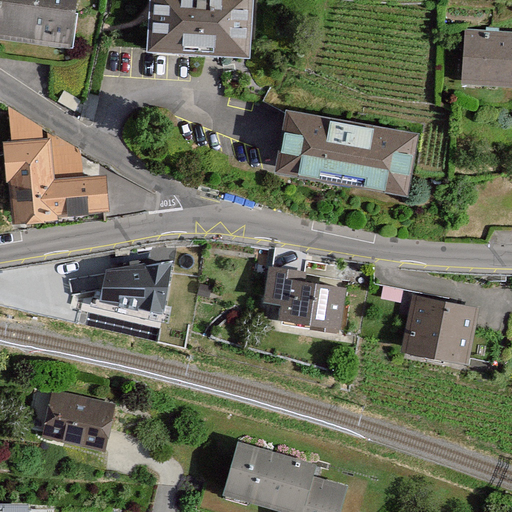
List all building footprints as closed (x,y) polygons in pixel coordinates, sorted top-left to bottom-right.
[(0,0),(0,36),(70,45),(75,0),(0,0)] [(148,0),(146,45),(247,51),(249,0),(148,0)] [(511,27),(463,25),(460,78),(511,80),(511,27)] [(281,107),(273,169),(403,187),(412,125),(281,107)] [(2,138),(7,215),(105,206),(103,172),(82,171),(82,154),(7,109),(9,138),(2,138)] [(162,319),(167,320),(173,261),(135,265),(113,268),(106,268),(105,274),(104,281),(102,288),(101,296),(99,306),(162,319)] [(267,263),(262,297),(278,299),(276,319),(337,327),(343,281),(301,275),(302,268),(267,263)] [(210,298),(213,286),(200,283),(197,295),(210,298)] [(475,305),(407,293),(398,346),(465,358),(475,305)] [(104,449),(113,401),(45,388),(36,437),(104,449)] [(237,442),(222,496),(271,511),(337,511),(347,477),(237,442)] [(0,500),(0,511),(24,511),(25,501),(0,500)]
